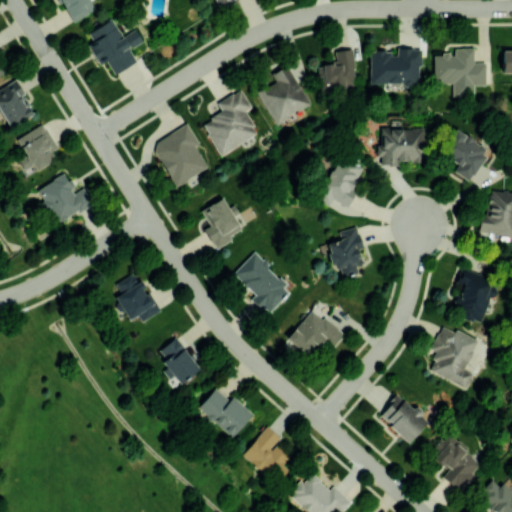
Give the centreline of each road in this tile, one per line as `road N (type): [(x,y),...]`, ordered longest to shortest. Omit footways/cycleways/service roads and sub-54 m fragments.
road 1 (residential): [(13,0),(209,312),(422,511)]
road 2 (residential): [(97,133),(288,21),(367,8),(511,7)]
road 3 (residential): [(320,421),(394,333),(421,223)]
road 4 (residential): [(0,300),(43,283),(149,217)]
